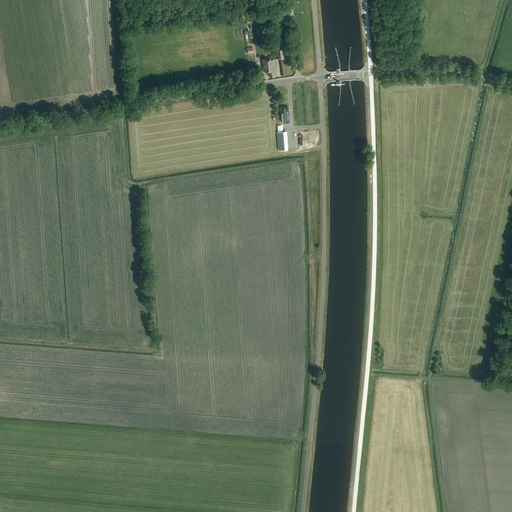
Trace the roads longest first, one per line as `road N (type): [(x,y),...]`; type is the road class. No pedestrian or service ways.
road 1 (track): [(445,511),(430,372),(490,76)]
road 2 (unclassified): [(302,511),(323,268),(320,77)]
road 3 (tertiary): [(320,77),(0,124)]
road 4 (tertiary): [(511,82),(452,69),(320,77)]
